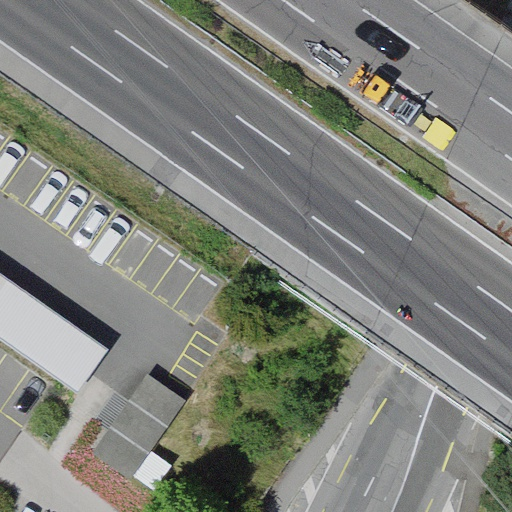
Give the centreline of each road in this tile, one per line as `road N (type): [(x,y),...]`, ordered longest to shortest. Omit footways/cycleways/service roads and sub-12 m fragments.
road 1 (motorway): [(38,0),(511,335)]
road 2 (tertiary): [(382,511),(511,223)]
road 3 (motorway): [(511,135),(318,0)]
